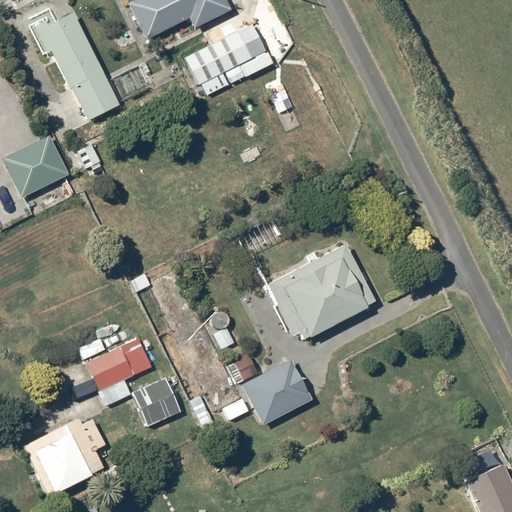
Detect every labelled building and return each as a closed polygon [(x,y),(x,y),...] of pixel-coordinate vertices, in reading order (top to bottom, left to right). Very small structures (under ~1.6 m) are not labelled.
[(128,0),(127,1),(147,40),(190,19),(195,29),(230,12),(224,0),(128,0)] [(34,34),(36,32),(47,53),(51,51),(88,123),(121,106),(73,15),(58,22),(51,9),(27,21),(34,34)] [(268,52),(255,24),(185,58),(204,97),(247,76),(241,65),(268,52)] [(68,175),(48,137),(3,161),(23,199),(68,175)] [(84,170),(91,167),(93,172),(103,168),(100,162),(91,143),(75,150),(84,170)] [(375,305),(345,246),(267,287),(293,337),(299,334),(303,342),(375,305)] [(151,286),(145,273),(129,281),(135,294),(151,286)] [(74,369),(80,381),(62,390),(69,403),(96,389),(105,408),(130,395),(123,381),(152,367),(136,336),(106,352),(100,339),(79,350),(85,363),(74,369)] [(260,371),(251,353),(228,366),(237,383),(260,371)] [(242,386),(248,397),(222,410),(229,424),(255,411),(262,426),(311,402),(291,362),(242,386)] [(180,414),(164,379),(132,394),(148,428),(180,414)] [(200,395),(188,401),(204,432),(216,425),(200,395)] [(49,497),(91,477),(106,470),(97,451),(107,447),(94,419),(83,424),(81,418),(57,429),(24,445),(49,497)] [(498,465),(491,451),(465,463),(472,477),(498,465)] [(511,511),(511,485),(504,467),(466,484),(478,511),(511,511)]
